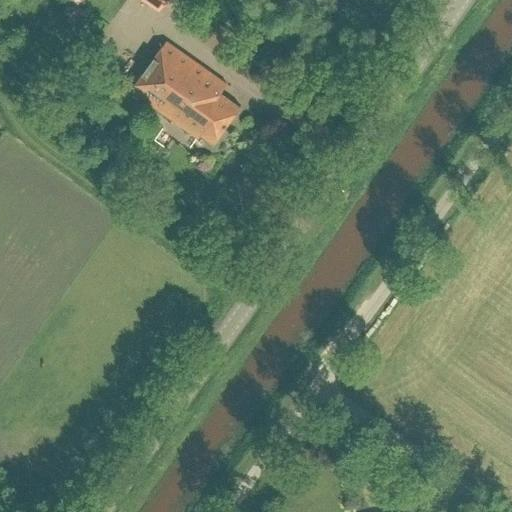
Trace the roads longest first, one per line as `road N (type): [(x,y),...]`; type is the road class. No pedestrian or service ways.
road 1 (tertiary): [(100,511),(460,0)]
road 2 (unclassified): [(226,511),(511,107)]
road 3 (track): [(256,290),(31,136),(0,90)]
road 4 (track): [(497,511),(315,388)]
